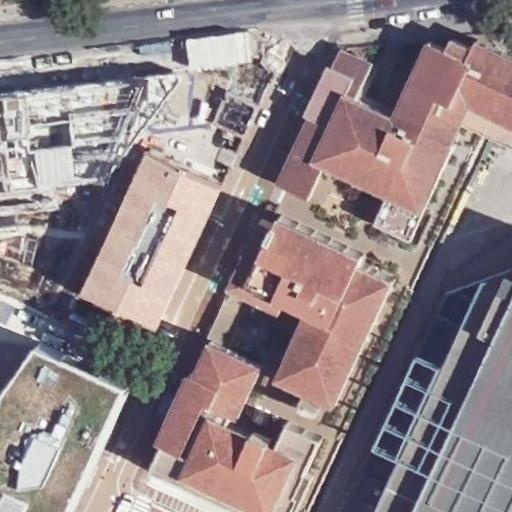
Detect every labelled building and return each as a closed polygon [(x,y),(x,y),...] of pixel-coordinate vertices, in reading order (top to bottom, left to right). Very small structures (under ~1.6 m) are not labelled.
[(468,121),(492,133),(511,142),(511,52),(480,39),(476,48),(455,38),(450,48),(433,40),(398,114),(362,96),(377,64),(345,48),(335,66),(333,65),(310,114),(313,115),(283,181),(314,197),(330,164),(392,193),(379,220),(416,237),(468,121)] [(170,73),(0,92),(0,198),(105,187),(178,85),(177,78),(170,73)] [(244,140),(259,107),(227,91),(212,123),(244,140)] [(83,291),(157,328),(224,184),(148,149),(83,291)] [(280,223),(263,215),(231,284),(285,309),(291,299),(312,311),(283,373),(342,402),(398,277),(365,260),(368,252),(285,213),(280,223)] [(343,511),(511,511),(511,273),(446,296),(343,511)] [(0,338),(0,511),(71,511),(75,506),(127,391),(0,338)] [(192,369),(160,438),(168,442),(157,466),(256,511),(300,511),(319,474),(310,470),(326,435),(294,420),(284,441),(233,418),(237,411),(244,414),(267,364),(216,339),(200,372),(192,369)]
